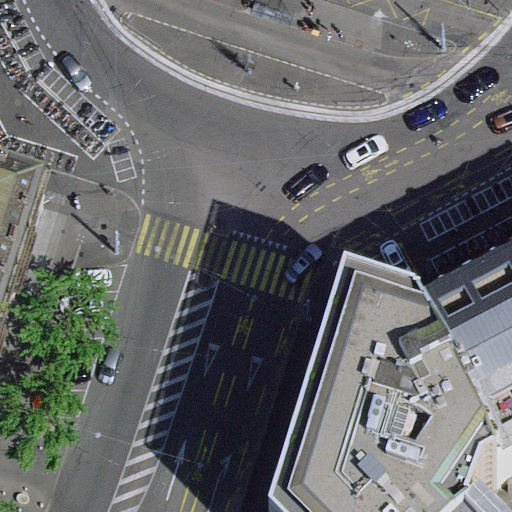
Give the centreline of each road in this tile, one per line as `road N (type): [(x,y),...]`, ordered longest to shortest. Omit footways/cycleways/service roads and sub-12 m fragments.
road 1 (tertiary): [(271,153),(143,511)]
road 2 (tertiary): [(62,0),(128,86),(213,138),(271,153)]
road 3 (tertiary): [(271,153),(351,156),(402,145),(450,126),(511,70)]
